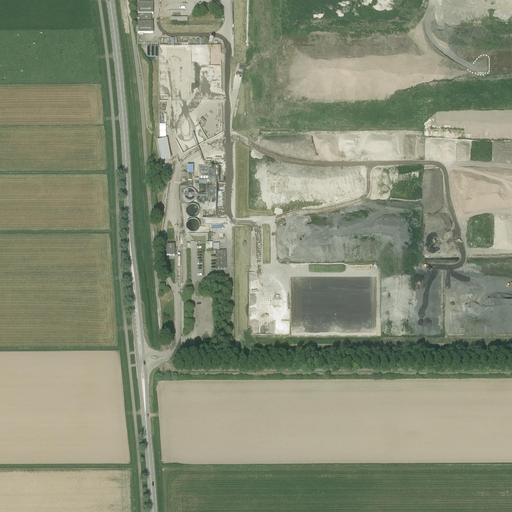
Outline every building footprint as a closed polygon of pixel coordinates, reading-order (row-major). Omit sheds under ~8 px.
[(137,33),(153,33),(153,22),(151,22),(151,14),(153,14),(153,3),(137,3),(137,14),(139,14),(139,22),(137,22),(137,33)] [(204,49),(203,45),(174,44),(174,42),(174,38),(170,38),(170,45),(159,45),(158,58),(164,58),(167,58),(167,53),(169,53),(173,52),(171,52),(177,51),(179,60),(180,53),(183,53),(184,57),(184,48),(185,53),(189,52),(189,56),(191,55),(191,58),(204,59),(204,49)] [(167,139),(157,141),(161,160),(170,158),(167,139)] [(451,192),(450,184),(458,183),(458,181),(459,181),(457,169),(446,170),(447,173),(442,173),(443,179),(440,179),(441,187),(446,187),(447,193),(451,192)] [(192,200),(195,198),(196,194),(195,191),(192,188),(188,187),(185,188),(183,191),(182,195),(183,198),(185,200),(189,201),(192,200)] [(446,200),(453,198),(451,192),(444,194),(446,200)] [(202,202),(204,201),(204,199),(204,197),(202,195),(200,194),(198,195),(197,196),(196,198),(197,200),(198,202),(200,203),(202,202)] [(196,216),(198,213),(199,210),(198,206),(195,204),(192,203),(188,204),(186,207),(185,210),(186,214),(189,216),(192,217),(196,216)] [(196,231),(198,228),(199,224),(198,221),(196,219),(192,218),(189,219),(186,221),(185,225),(186,228),(189,231),(192,232),(196,231)] [(166,245),(166,256),(175,256),(175,253),(174,253),(174,245),(166,245)] [(217,251),(216,251),(216,252),(217,258),(217,259),(217,269),(225,269),(225,261),(225,251),(217,251)]
